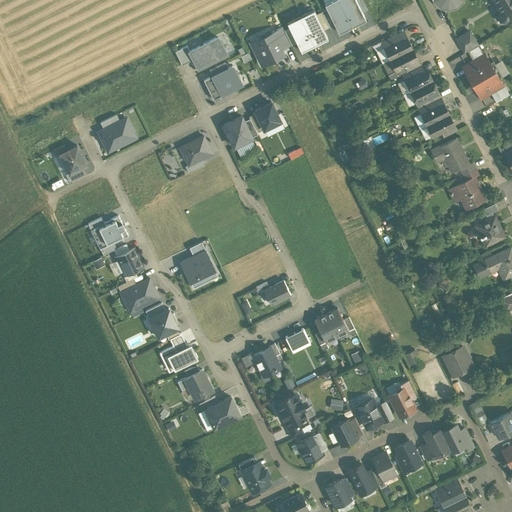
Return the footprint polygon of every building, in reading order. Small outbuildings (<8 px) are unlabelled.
[(339,32),(352,25),(339,0),(333,0),(326,4),(327,7),(335,24),(339,32)] [(339,0),(352,25),(365,19),(361,10),(355,0),(339,0)] [(362,0),(355,0),(361,10),(367,8),(362,0)] [(433,0),(434,1),(440,7),(448,9),(456,7),(462,1),(462,0),(433,0)] [(511,0),(493,0),(501,11),(499,12),(498,17),(501,21),(505,22),(511,18),(511,0)] [(327,7),(321,10),(329,27),(330,27),(335,24),(327,7)] [(314,10),(301,16),(315,44),(328,38),(324,30),(316,13),(314,10)] [(321,10),(316,13),(324,30),(329,27),(321,10)] [(301,51),(315,44),(301,16),(288,23),(289,26),(297,42),(301,51)] [(297,42),(289,26),(283,29),(291,45),(297,42)] [(290,43),(282,27),(272,32),(272,34),(279,48),(290,43)] [(469,31),(456,38),(464,51),(477,44),(469,31)] [(402,32),(391,37),(394,43),(405,37),(402,32)] [(279,48),(272,34),(252,44),(262,64),(282,54),(279,48)] [(198,69),(227,55),(218,37),(189,51),(192,58),(198,69)] [(394,43),(384,48),(390,59),(412,48),(406,37),(405,37),(394,43)] [(181,64),(192,58),(189,51),(186,44),(174,50),(181,64)] [(412,48),(390,59),(396,70),(405,66),(417,60),(412,48)] [(484,53),(462,67),(467,74),(489,61),(484,53)] [(417,60),(405,66),(408,71),(419,65),(417,60)] [(489,61),(467,74),(477,91),(486,85),(492,82),(496,89),(503,85),(498,77),(497,78),(488,62),(489,62),(489,61)] [(210,70),(212,76),(229,68),(226,62),(210,70)] [(419,65),(408,71),(410,76),(422,71),(419,65)] [(232,66),(229,68),(212,76),(222,95),(242,85),(232,66)] [(410,76),(404,80),(410,91),(431,80),(426,69),(422,71),(410,76)] [(212,76),(204,80),(213,99),(222,95),(212,76)] [(431,80),(410,91),(416,102),(425,98),(437,92),(431,80)] [(492,82),(486,85),(491,93),(496,89),(492,82)] [(437,92),(425,98),(428,103),(440,97),(437,92)] [(440,97),(428,103),(430,108),(442,103),(440,97)] [(271,102),(255,110),(256,113),(264,129),(281,121),(271,102)] [(430,108),(421,113),(427,124),(448,114),(443,102),(442,103),(430,108)] [(264,129),(256,113),(249,117),(250,119),(257,133),(264,129)] [(116,114),(100,122),(103,128),(119,120),(116,114)] [(448,114),(427,124),(433,136),(442,131),(454,125),(448,114)] [(244,122),(241,116),(224,124),(234,146),(251,137),(244,122)] [(103,128),(98,131),(108,152),(137,137),(127,117),(119,120),(103,128)] [(250,119),(244,122),(251,137),(258,134),(257,133),(250,119)] [(454,125),(442,131),(444,136),(456,131),(454,125)] [(212,154),(203,136),(180,148),(189,165),(201,159),(212,154)] [(469,163),(456,137),(430,150),(435,159),(446,154),(450,163),(448,164),(452,172),(460,168),(469,164),(469,163)] [(507,140),(497,146),(500,152),(503,151),(511,146),(507,140)] [(60,153),(67,150),(64,145),(54,150),(56,155),(60,153)] [(86,164),(76,145),(67,150),(60,153),(70,172),(82,166),(86,164)] [(290,157),(303,151),(301,146),(288,152),(290,157)] [(511,148),(511,146),(503,151),(511,166),(511,148)] [(204,165),(201,159),(189,165),(186,166),(189,172),(204,165)] [(469,164),(460,168),(463,174),(475,168),(472,161),(469,163),(469,164)] [(82,166),(70,172),(66,174),(69,181),(85,174),(82,166)] [(475,168),(463,174),(466,180),(474,176),(475,176),(479,175),(475,168)] [(466,180),(447,189),(453,200),(462,195),(468,208),(486,199),(475,176),(474,176),(466,180)] [(458,177),(445,181),(447,186),(459,182),(458,177)] [(495,203),(483,209),(486,216),(498,210),(495,203)] [(103,223),(90,229),(99,249),(112,243),(127,235),(118,215),(103,223)] [(494,216),(475,225),(480,236),(479,236),(480,238),(481,238),(485,246),(504,237),(494,216)] [(100,217),(87,224),(90,229),(103,223),(100,217)] [(194,256),(205,250),(201,241),(189,247),(194,256)] [(102,255),(115,248),(112,243),(99,249),(102,255)] [(142,266),(133,248),(116,257),(124,275),(134,270),(142,266)] [(511,251),(510,248),(484,261),(489,270),(490,270),(497,266),(504,280),(511,275),(511,251)] [(218,275),(205,250),(194,256),(180,263),(193,288),(218,275)] [(94,261),(96,267),(102,265),(100,258),(94,261)] [(484,261),(474,265),(480,277),(491,272),(490,270),(489,270),(484,261)] [(137,276),(134,270),(124,275),(127,281),(133,278),(137,276)] [(136,284),(133,278),(127,281),(118,286),(121,292),(136,284)] [(136,284),(121,292),(130,312),(159,298),(149,278),(136,284)] [(290,295),(283,281),(269,288),(264,291),(271,304),(290,295)] [(264,291),(269,288),(267,282),(256,288),(259,294),(264,291)] [(511,292),(499,299),(505,311),(511,307),(511,292)] [(246,301),(241,303),(246,314),(251,311),(246,301)] [(162,303),(146,311),(149,317),(165,309),(162,303)] [(165,309),(149,317),(159,337),(166,333),(176,328),(178,327),(168,308),(165,309)] [(338,308),(326,314),(337,336),(349,330),(343,320),(338,308)] [(325,341),(337,336),(326,314),(314,319),(320,331),(325,341)] [(349,317),(343,320),(349,330),(351,336),(357,333),(349,317)] [(176,328),(166,333),(168,339),(169,339),(179,334),(176,328)] [(310,343),(303,330),(287,338),(293,351),(310,343)] [(325,341),(320,331),(315,334),(322,350),(328,347),(325,341)] [(169,339),(173,346),(176,351),(187,345),(181,333),(179,334),(169,339)] [(275,343),(269,346),(270,347),(277,361),(282,359),(275,343)] [(197,358),(190,344),(187,345),(176,351),(168,355),(173,367),(175,369),(197,358)] [(168,355),(176,351),(173,346),(159,353),(168,369),(173,367),(168,355)] [(462,346),(443,355),(453,375),(472,365),(462,346)] [(277,361),(270,347),(254,355),(257,360),(264,375),(280,368),(277,361)] [(422,365),(414,349),(402,355),(411,371),(422,365)] [(358,351),(351,354),(354,362),(362,358),(358,351)] [(257,360),(254,355),(252,352),(241,357),(245,366),(257,360)] [(184,371),(187,377),(199,371),(196,365),(184,371)] [(212,390),(202,370),(199,371),(187,377),(178,381),(183,392),(190,389),(194,399),(212,390)] [(284,379),(288,388),(295,385),(291,376),(284,379)] [(408,379),(400,383),(402,388),(405,387),(411,398),(416,395),(408,379)] [(402,388),(397,391),(395,390),(389,394),(399,415),(415,407),(411,398),(405,387),(402,388)] [(298,400),(295,393),(277,402),(280,409),(279,410),(283,418),(284,417),(288,424),(298,420),(301,426),(309,422),(302,408),(304,407),(300,400),(298,400)] [(205,408),(218,402),(215,396),(198,404),(201,410),(205,408)] [(218,402),(205,408),(214,426),(240,414),(231,396),(218,402)] [(341,408),(342,398),(331,397),(330,407),(341,408)] [(361,400),(357,403),(356,405),(366,427),(382,419),(375,404),(372,397),(364,401),(361,400)] [(385,400),(375,404),(382,419),(383,421),(393,416),(385,400)] [(477,400),(470,404),(475,413),(482,409),(477,400)] [(482,409),(475,413),(479,420),(485,417),(482,409)] [(511,418),(508,411),(488,421),(492,428),(494,427),(499,437),(511,430),(511,418)] [(354,416),(348,419),(356,435),(362,432),(354,416)] [(348,419),(347,418),(332,426),(341,444),(356,436),(356,435),(348,419)] [(298,420),(288,424),(286,425),(292,437),(304,431),(301,426),(298,420)] [(454,428),(452,425),(441,430),(449,447),(449,448),(450,450),(465,444),(465,443),(458,429),(454,428)] [(473,445),(464,426),(458,429),(465,443),(465,444),(467,448),(469,447),(473,445)] [(440,428),(431,432),(430,429),(423,432),(428,441),(435,455),(449,448),(449,447),(441,430),(440,428)] [(319,431),(313,434),(321,450),(327,447),(319,431)] [(313,434),(297,442),(306,461),(322,453),(321,450),(313,434)] [(409,439),(396,446),(400,454),(407,468),(408,467),(420,461),(409,439)] [(428,441),(419,446),(426,459),(435,455),(428,441)] [(465,444),(451,450),(454,456),(467,449),(467,450),(470,449),(469,447),(467,448),(465,444)] [(385,451),(372,457),(383,479),(396,472),(385,451)] [(407,468),(400,454),(395,456),(403,472),(409,469),(408,467),(407,468)] [(252,456),(238,463),(241,469),(255,462),(252,456)] [(255,462),(241,469),(252,491),(270,482),(266,476),(269,474),(266,467),(263,468),(261,466),(258,467),(255,462)] [(361,463),(349,469),(360,492),(373,486),(365,471),(361,463)] [(378,481),(371,468),(365,471),(373,486),(379,483),(378,481)] [(455,476),(440,484),(439,485),(442,490),(458,482),(455,476)] [(346,477),(341,480),(348,495),(354,493),(346,477)] [(340,478),(326,485),(336,505),(350,498),(348,495),(341,480),(340,478)] [(442,490),(437,492),(443,505),(444,505),(464,495),(458,482),(442,490)] [(301,493),(280,503),(284,511),(281,511),(306,511),(309,510),(301,493)] [(464,495),(444,505),(447,511),(461,511),(471,507),(464,495)] [(350,498),(336,505),(339,511),(353,505),(350,498)] [(221,504),(223,509),(229,506),(226,501),(221,504)]
